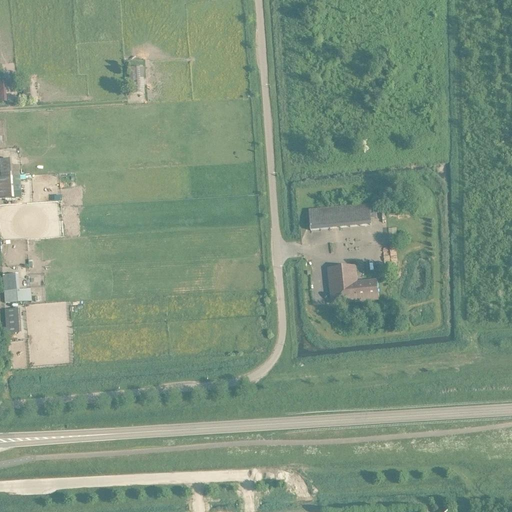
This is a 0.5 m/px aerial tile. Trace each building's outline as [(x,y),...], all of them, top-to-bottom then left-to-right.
[(141,93),(139,68),(129,69),(130,94),(141,93)] [(22,78),(24,101),(31,100),(29,77),(22,78)] [(0,160),(0,177),(10,177),(9,160),(0,160)] [(20,177),(10,177),(0,177),(0,199),(21,198),(20,181),(20,177)] [(371,225),(369,205),(309,211),(311,231),(371,225)] [(329,269),(332,304),(378,300),(376,281),(357,283),(355,267),(329,269)] [(11,296),(12,303),(31,301),(30,290),(16,291),(15,275),(3,276),(4,296),(11,296)] [(6,310),(7,335),(13,335),(13,333),(19,333),(18,309),(6,310)]
